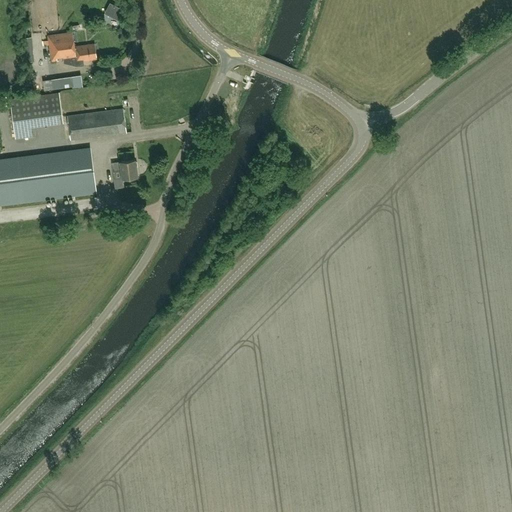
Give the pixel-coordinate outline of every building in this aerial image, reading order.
[(78,66),(79,61),(97,58),(94,43),(74,46),(72,31),(48,35),(51,61),(57,61),(57,58),(63,57),(64,63),(78,66)] [(23,37),(25,62),(32,62),(30,37),(23,37)] [(60,92),(10,98),(15,138),(35,135),(34,125),(64,121),(63,116),(60,92)] [(70,139),(126,132),(123,108),(67,115),(70,139)] [(0,203),(95,191),(89,149),(0,160),(0,203)] [(135,159),(111,162),(113,171),(121,170),(122,178),(137,176),(135,159)]
